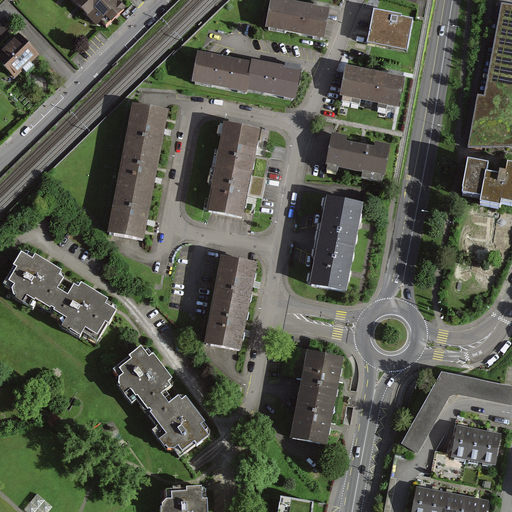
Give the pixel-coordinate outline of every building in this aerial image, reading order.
[(74,0),(100,26),(104,22),(110,29),(131,9),(126,3),(129,0),(128,0),(74,0)] [(324,39),(329,12),(273,1),(267,28),(324,39)] [(511,9),(502,7),(485,101),(477,99),(470,137),(501,143),(504,127),(511,128),(511,9)] [(374,13),(368,45),(407,52),(413,20),(374,13)] [(0,46),(20,28),(10,17),(0,26),(0,46)] [(0,62),(17,80),(42,56),(22,35),(0,56),(0,62)] [(197,54),(192,84),(247,94),(247,93),(253,65),(197,54)] [(247,93),(296,102),(302,71),(253,62),(253,65),(247,93)] [(398,110),(405,79),(346,67),(340,97),(398,110)] [(173,110),(135,103),(126,146),(164,154),(173,110)] [(261,132),(225,124),(215,167),(251,175),(261,132)] [(328,164),(387,175),(394,143),(378,140),(377,146),(349,141),(350,135),(334,132),(328,164)] [(118,188),(156,196),(164,154),(126,146),(118,188)] [(506,178),(487,175),(489,167),(468,163),(461,204),(480,207),(479,214),(499,217),(501,211),(511,212),(511,169),(508,168),(506,178)] [(242,220),(251,175),(215,167),(206,212),(242,220)] [(109,233),(147,240),(156,196),(118,188),(109,233)] [(360,225),(364,206),(326,199),(318,243),(356,250),(360,225)] [(351,274),(356,250),(318,243),(310,288),(348,294),(351,274)] [(35,309),(39,302),(54,311),(67,289),(61,286),(66,279),(61,277),(64,272),(37,256),(34,260),(23,253),(11,272),(12,272),(4,285),(14,291),(14,297),(35,309)] [(261,263),(225,255),(216,298),(252,306),(261,263)] [(120,312),(108,305),(111,301),(84,284),(81,288),(76,286),(72,293),(67,289),(54,311),(69,320),(64,327),(82,338),(87,330),(100,337),(108,324),(112,326),(120,312)] [(242,351),(252,306),(216,298),(206,343),(242,351)] [(346,358),(287,346),(281,375),(302,379),(299,394),(337,402),(346,358)] [(172,386),(169,382),(174,378),(154,353),(149,357),(142,347),(113,369),(119,377),(118,385),(131,404),(137,400),(143,409),(143,408),(147,414),(170,397),(166,391),(172,386)] [(511,385),(443,371),(405,444),(421,453),(453,392),(511,403),(511,385)] [(328,447),(337,402),(299,394),(290,439),(328,447)] [(180,396),(173,401),(170,397),(147,414),(158,427),(153,431),(167,449),(175,450),(181,459),(211,437),(202,426),(207,422),(187,397),(183,400),(180,396)] [(473,430),(459,427),(453,458),(467,460),(473,430)] [(487,433),(473,430),(467,460),(481,463),(487,433)] [(501,435),(487,433),(481,463),(495,466),(501,435)] [(166,490),(166,501),(162,507),(162,511),(209,511),(209,500),(204,500),(203,488),(166,490)] [(431,511),(436,493),(421,490),(416,511),(431,511)] [(446,511),(450,496),(436,493),(431,511),(446,511)] [(461,511),(464,499),(450,496),(446,511),(461,511)] [(313,511),(315,503),(282,498),(279,511),(313,511)] [(476,511),(479,502),(464,499),(461,511),(476,511)] [(491,511),(493,505),(479,502),(476,511),(491,511)]
